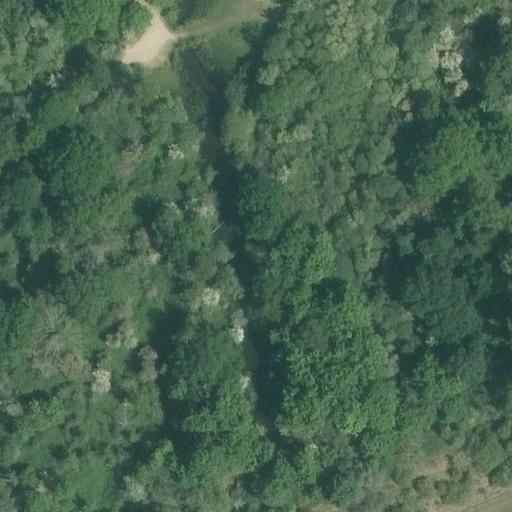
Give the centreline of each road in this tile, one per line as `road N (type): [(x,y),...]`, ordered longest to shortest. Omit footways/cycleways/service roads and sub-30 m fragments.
road 1 (track): [(158,51),(116,72),(50,147),(0,160)]
road 2 (track): [(289,0),(220,42),(158,51)]
